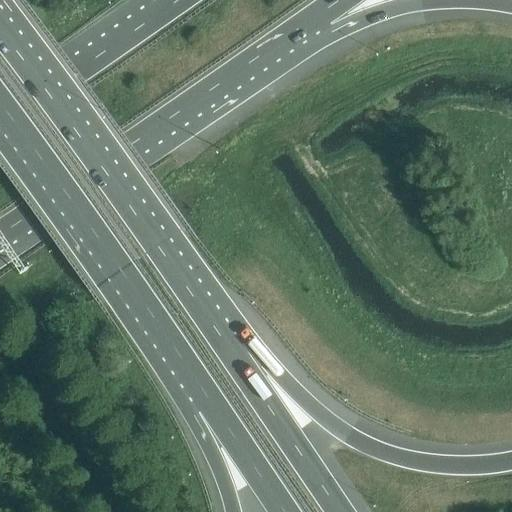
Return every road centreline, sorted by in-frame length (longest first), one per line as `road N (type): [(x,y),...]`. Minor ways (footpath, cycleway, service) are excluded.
road 1 (motorway): [(0,234),(319,14)]
road 2 (motorway): [(0,108),(207,408)]
road 3 (motorway): [(511,461),(437,465),(376,449),(342,431),(203,313)]
road 4 (motorway): [(203,313),(125,189),(0,22)]
road 5 (motorway): [(339,511),(203,313)]
road 6 (motorway): [(176,0),(0,122)]
road 7 (motorway): [(207,408),(285,511)]
